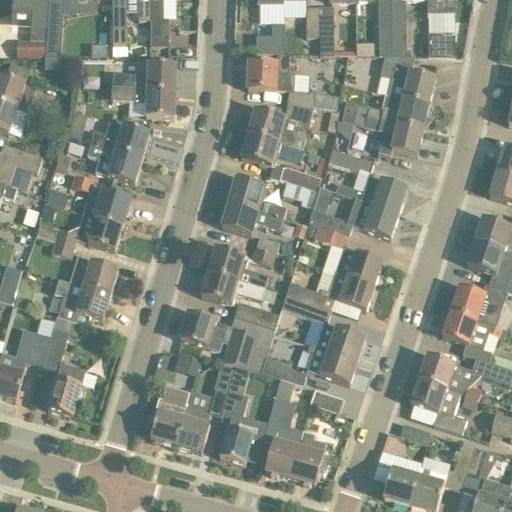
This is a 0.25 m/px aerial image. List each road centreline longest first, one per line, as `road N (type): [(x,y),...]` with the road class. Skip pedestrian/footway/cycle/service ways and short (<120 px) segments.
road 1 (residential): [(349,511),(479,106),(495,0)]
road 2 (residential): [(107,484),(210,125),(221,63),(220,0)]
